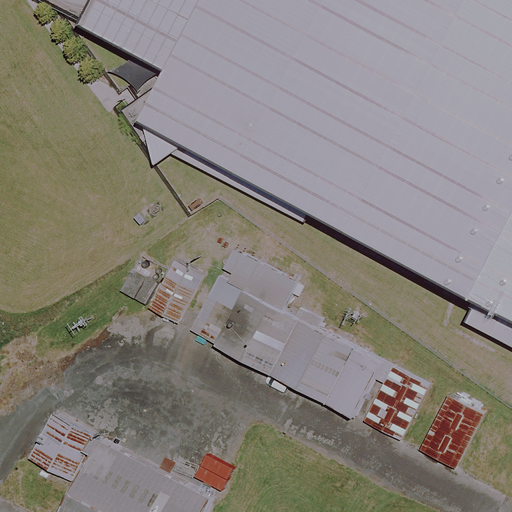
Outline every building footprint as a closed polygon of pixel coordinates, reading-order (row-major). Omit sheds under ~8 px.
[(511,0),(103,0),(92,22),(182,65),(156,115),(165,162),(182,153),(311,220),(320,201),(492,291),(477,319),(511,337),(511,0)] [(388,381),(397,364),(326,327),(328,322),(325,321),(327,317),(304,305),(300,313),(293,309),(294,306),(291,304),(297,292),(303,295),(309,284),(302,281),(305,275),(299,272),(296,277),(249,252),(248,253),(239,248),(229,267),(239,272),(235,280),(224,275),(196,329),(363,415),(382,378),(388,381)] [(209,273),(179,257),(153,306),(183,322),(209,273)] [(149,303),(162,281),(137,267),(124,289),(149,303)] [(434,384),(397,364),(388,381),(369,419),(406,439),(434,384)] [(489,412),(453,393),(424,448),(460,467),(489,412)] [(84,421),(40,399),(15,447),(60,470),(84,421)] [(211,511),(220,495),(102,433),(94,448),(101,452),(70,511),(211,511)]
